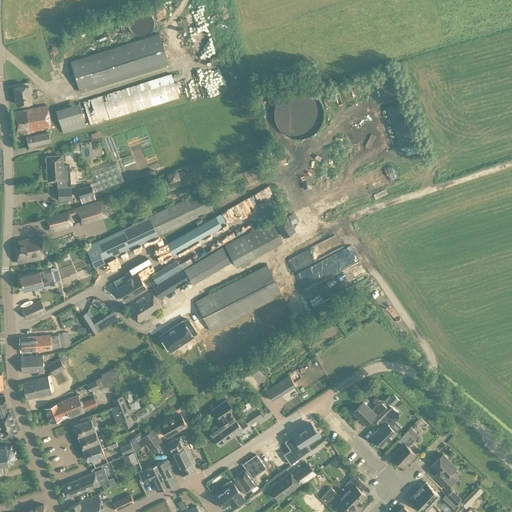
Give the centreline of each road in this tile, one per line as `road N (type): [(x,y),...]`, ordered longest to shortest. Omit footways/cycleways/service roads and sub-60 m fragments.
road 1 (tertiary): [(50,493),(14,389),(0,71)]
road 2 (unclassified): [(511,455),(426,382),(396,367)]
road 3 (unclassified): [(194,481),(315,404)]
road 4 (residential): [(401,489),(315,404)]
